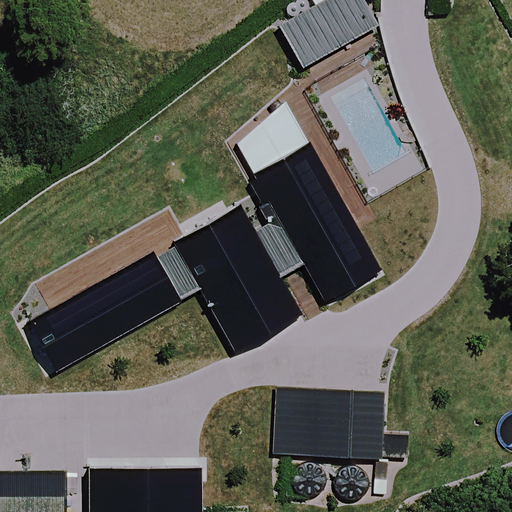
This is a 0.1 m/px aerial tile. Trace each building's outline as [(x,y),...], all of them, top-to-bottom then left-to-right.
[(443,233),(301,134),(261,191),(403,290),(443,233)] [(386,426),(388,397),(278,390),(274,454),(407,463),(410,427),(386,426)] [(444,432),(444,436),(445,441),(447,446),(449,450),(452,454),(456,457),(460,459),(465,461),(470,461),(474,461),(479,461),(484,459),(488,456),(492,453),(495,450),(497,445),(499,441),(499,436),(499,431),(499,426),(497,422),(494,418),(491,414),(488,411),(483,408),(479,407),(474,406),(469,406),(464,407),(460,409),(456,411),(452,414),(449,418),(446,422),(445,427),(444,432)] [(0,511),(62,511),(62,492),(0,491),(0,511)] [(207,511),(207,492),(89,493),(89,511),(207,511)]
